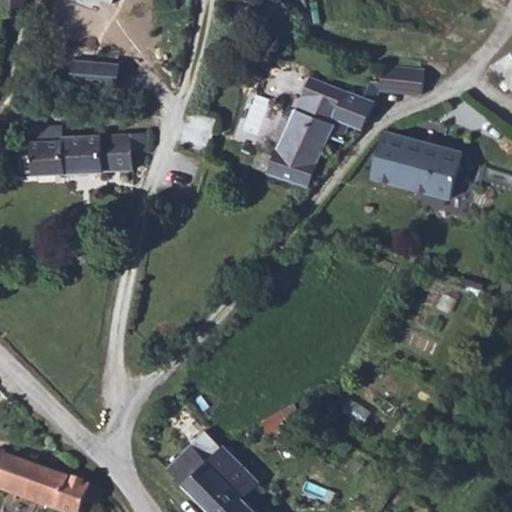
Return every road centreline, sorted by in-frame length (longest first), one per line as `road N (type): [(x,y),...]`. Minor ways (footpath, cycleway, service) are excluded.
road 1 (residential): [(112,469),(120,414),(369,130),(441,88),(511,23)]
road 2 (track): [(120,414),(114,345),(207,0)]
road 3 (track): [(284,0),(297,29),(456,76)]
road 4 (unclassified): [(0,355),(112,469)]
